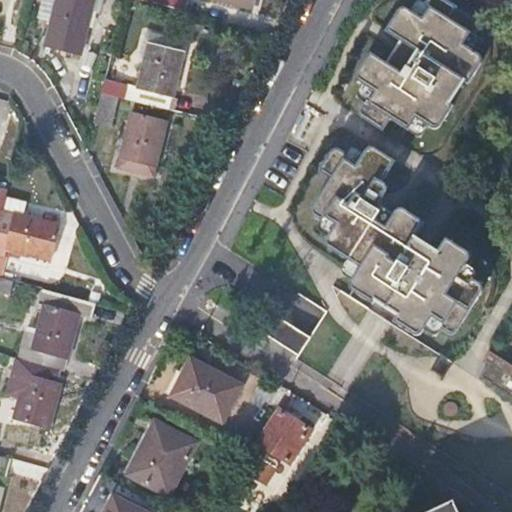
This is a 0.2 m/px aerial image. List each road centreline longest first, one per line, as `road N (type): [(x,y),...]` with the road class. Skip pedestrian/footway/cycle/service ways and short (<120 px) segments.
road 1 (residential): [(323,0),(168,300)]
road 2 (residential): [(0,67),(35,97),(127,268),(168,300)]
road 3 (residential): [(168,300),(59,511)]
